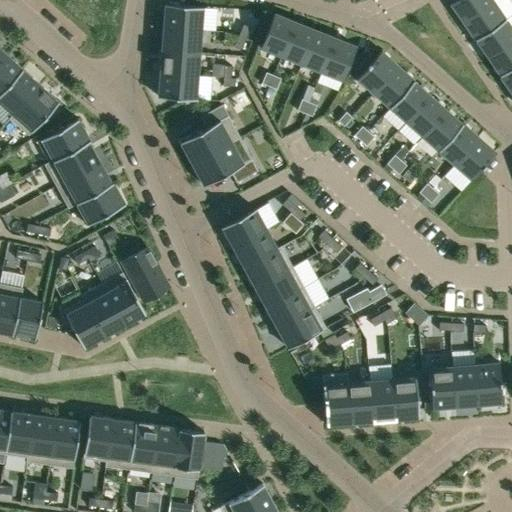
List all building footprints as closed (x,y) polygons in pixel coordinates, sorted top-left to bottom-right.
[(492,0),(454,0),(450,2),(463,21),(493,1),(492,0)] [(493,1),(463,21),(475,38),(475,39),(505,19),(493,1)] [(165,3),(163,27),(203,30),(205,6),(185,5),(165,3)] [(274,14),(260,47),(282,55),(295,22),(274,14)] [(511,29),(505,19),(475,39),(476,40),(488,57),(511,40),(511,29)] [(295,22),(282,55),(301,63),(315,30),(295,22)] [(243,25),(239,35),(246,38),(250,27),(243,25)] [(163,27),(161,50),(202,53),(203,30),(163,27)] [(315,30),(301,63),(321,71),(334,38),(315,30)] [(239,35),(235,46),(242,49),(246,38),(239,35)] [(334,38),(321,71),(342,79),(356,46),(334,38)] [(511,40),(488,57),(499,74),(499,75),(511,65),(511,40)] [(161,50),(160,73),(200,76),(202,53),(161,50)] [(380,51),(357,78),(373,92),(397,65),(380,51)] [(5,52),(0,57),(0,93),(22,68),(5,52)] [(397,65),(373,92),(390,107),(414,80),(413,79),(407,74),(397,65)] [(224,66),(223,78),(231,78),(232,66),(224,66)] [(511,66),(500,75),(511,92),(511,66)] [(22,68),(0,93),(0,102),(12,114),(13,115),(40,84),(22,68)] [(266,72),(262,83),(269,86),(273,75),(266,72)] [(160,73),(158,97),(198,100),(200,76),(160,73)] [(273,75),(269,86),(276,89),(281,78),(273,75)] [(414,80),(390,107),(406,121),(429,94),(414,81),(414,80)] [(12,114),(9,117),(28,135),(59,101),(40,84),(13,115),(12,114)] [(429,94),(406,121),(423,136),(446,109),(429,94)] [(302,99),(297,110),(305,113),(309,102),(302,99)] [(309,102),(305,113),(312,116),(316,105),(309,102)] [(206,128),(179,142),(191,164),(240,137),(222,104),(200,116),(206,128)] [(446,109),(423,136),(438,150),(462,122),(461,122),(446,109)] [(346,112),(338,121),(344,126),(352,117),(346,112)] [(78,118),(36,141),(47,162),(48,163),(90,140),(89,139),(88,140),(77,120),(79,120),(78,118)] [(462,122),(438,150),(454,164),(478,137),(463,123),(462,122)] [(362,126),(354,135),(360,140),(368,131),(362,126)] [(368,131),(360,140),(366,145),(374,137),(368,131)] [(240,137),(191,164),(203,185),(230,171),(237,182),(258,170),(240,137)] [(478,137),(454,164),(471,179),(495,152),(478,137)] [(47,162),(44,164),(56,186),(100,162),(89,141),(90,141),(90,140),(48,163),(47,162)] [(394,155),(387,163),(393,169),(400,160),(394,155)] [(400,160),(393,169),(399,174),(406,165),(400,160)] [(100,162),(56,186),(68,208),(76,203),(76,202),(113,182),(112,181),(111,182),(100,162)] [(113,182),(76,202),(76,203),(87,223),(86,223),(87,225),(125,204),(124,203),(123,203),(112,183),(113,183),(113,182)] [(427,183),(419,192),(425,197),(433,188),(427,183)] [(433,188),(425,197),(431,203),(439,194),(433,188)] [(287,199),(282,204),(291,211),(295,206),(287,199)] [(257,206),(221,226),(233,248),(269,229),(257,206)] [(295,206),(291,211),(300,219),(304,214),(295,206)] [(28,223),(26,231),(38,234),(39,226),(28,223)] [(39,226),(38,234),(49,236),(51,228),(39,226)] [(269,229),(233,248),(244,267),(279,248),(269,229)] [(323,230),(319,235),(328,243),(332,238),(323,230)] [(111,233),(104,237),(109,248),(116,244),(111,233)] [(332,238),(328,243),(336,251),(341,246),(332,238)] [(327,244),(323,248),(331,254),(334,250),(327,244)] [(95,245),(84,251),(88,258),(98,252),(95,245)] [(146,248),(122,261),(144,300),(167,288),(169,287),(156,263),(147,247),(146,248)] [(279,248),(244,267),(255,287),(290,267),(279,248)] [(17,250),(16,257),(27,260),(29,252),(17,250)] [(84,251),(74,257),(77,264),(88,258),(84,251)] [(29,252),(27,260),(39,262),(41,255),(29,252)] [(61,257),(58,268),(59,269),(66,270),(69,258),(67,258),(61,257)] [(360,263),(355,268),(363,275),(368,270),(360,263)] [(290,267),(255,287),(266,308),(302,289),(290,267)] [(368,270),(363,275),(372,283),(377,278),(368,270)] [(127,280),(106,291),(124,325),(145,313),(127,280)] [(0,281),(0,331),(12,334),(20,296),(21,296),(22,286),(0,281)] [(367,287),(346,298),(353,312),(387,294),(381,284),(369,290),(367,287)] [(302,289),(266,308),(277,327),(312,308),(302,289)] [(106,291),(86,302),(104,336),(124,325),(106,291)] [(20,296),(12,334),(35,339),(43,301),(21,296),(20,296)] [(86,302),(65,314),(76,333),(77,335),(84,347),(104,336),(86,302)] [(390,307),(381,313),(385,319),(386,322),(396,317),(390,307)] [(312,308),(277,327),(288,348),(323,328),(312,308)] [(381,313),(370,319),(374,325),(385,319),(381,313)] [(346,332),(336,338),(339,344),(350,338),(346,332)] [(334,334),(325,339),(330,349),(339,344),(336,338),(334,334)] [(499,362),(475,364),(478,404),(502,402),(499,362)] [(475,364),(453,365),(456,406),(478,404),(475,364)] [(453,365),(430,367),(433,407),(456,406),(453,365)] [(416,376),(393,378),(396,419),(419,417),(416,376)] [(393,378),(369,380),(372,421),(396,419),(393,378)] [(369,380),(347,382),(350,422),(372,421),(369,380)] [(347,382),(323,384),(323,387),(324,404),(326,424),(350,422),(347,382)] [(0,452),(5,453),(11,411),(0,408),(0,452)] [(11,411),(5,453),(27,456),(33,414),(11,411)] [(27,456),(27,461),(50,464),(56,417),(33,414),(27,456)] [(89,417),(83,458),(106,461),(112,418),(89,415),(89,417)] [(56,417),(50,464),(73,467),(80,420),(56,417)] [(106,461),(105,466),(128,469),(135,421),(112,418),(106,461)] [(135,421),(128,469),(151,472),(158,425),(135,421)] [(158,425),(151,472),(173,475),(180,428),(158,425)] [(180,428),(173,475),(197,478),(203,439),(203,438),(203,437),(204,431),(180,428)] [(35,481),(33,497),(44,499),(46,491),(47,483),(35,481)] [(228,502),(220,506),(221,508),(223,511),(258,511),(273,504),(263,485),(263,484),(263,483),(250,490),(228,502)] [(0,485),(0,487),(0,492),(11,494),(12,487),(0,485)] [(46,491),(44,499),(56,501),(57,493),(46,491)] [(89,497),(88,505),(100,507),(101,499),(89,497)] [(101,499),(100,507),(112,509),(113,501),(101,499)]
